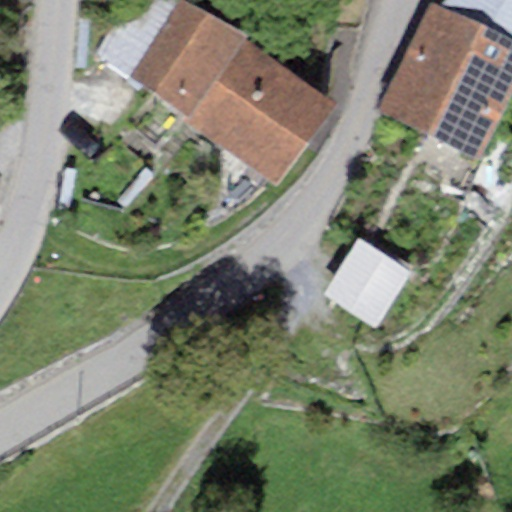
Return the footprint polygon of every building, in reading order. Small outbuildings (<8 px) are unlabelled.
[(246,35),(183,0),(151,0),(142,14),(130,20),(111,28),(96,55),(188,115),(241,42),(246,35)] [(511,0),(447,0),(441,9),(511,39),(511,0)] [(479,163),(511,96),(511,39),(441,9),(433,5),(377,110),(479,163)] [(241,42),(188,115),(184,121),(277,182),(338,103),(241,42)] [(411,273),(358,239),(321,297),(375,330),(411,273)]
